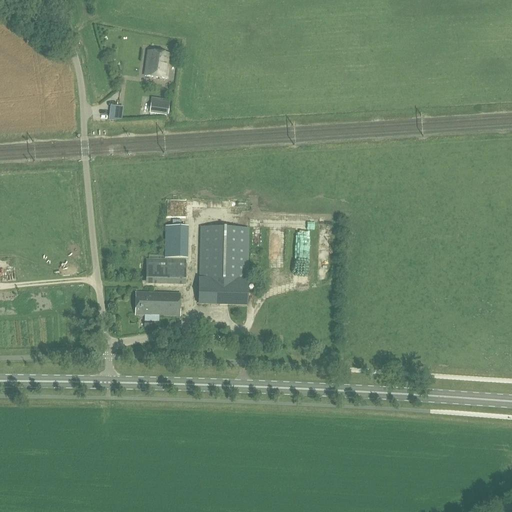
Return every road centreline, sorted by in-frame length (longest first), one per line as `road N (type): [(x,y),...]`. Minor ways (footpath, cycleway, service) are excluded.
road 1 (primary): [(511,401),(108,383)]
road 2 (unclassified): [(108,383),(67,33)]
